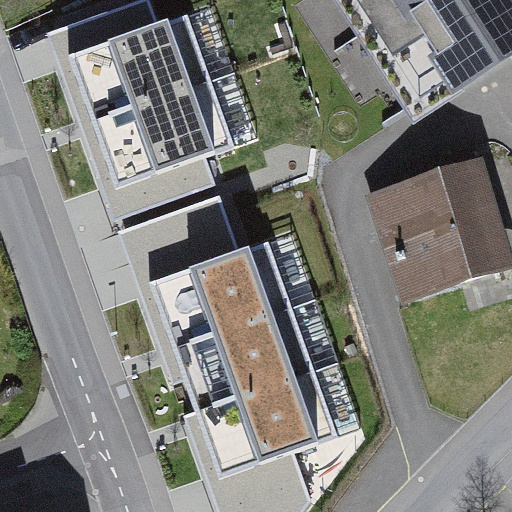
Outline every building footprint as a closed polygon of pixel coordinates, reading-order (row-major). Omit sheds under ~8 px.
[(511,7),(507,0),(337,0),(407,110),(511,44),(511,7)] [(119,13),(76,27),(117,149),(256,103),(224,7),(128,39),(119,13)] [(275,113),(164,155),(186,213),(297,172),(275,113)] [(511,161),(372,198),(401,307),(511,277),(511,161)] [(229,211),(131,244),(187,412),(286,379),(229,211)]
